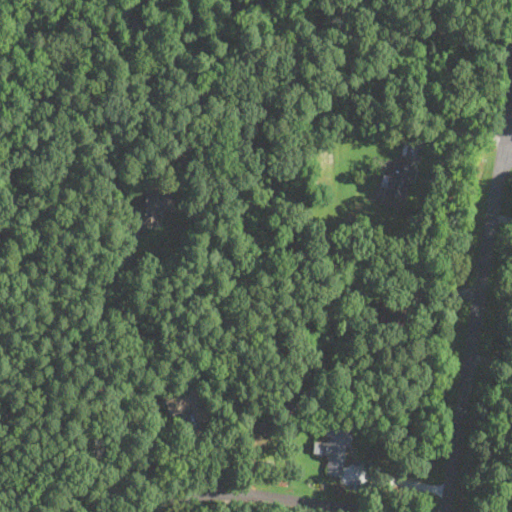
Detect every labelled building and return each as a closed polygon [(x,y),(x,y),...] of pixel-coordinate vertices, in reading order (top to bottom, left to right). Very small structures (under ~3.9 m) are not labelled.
[(404,198),(413,164),(389,158),(380,192),(404,198)] [(174,209),(173,190),(143,190),(144,221),(161,221),(161,209),(174,209)] [(382,325),(405,325),(405,306),(382,306),(382,325)] [(197,423),(192,407),(204,404),(200,389),(165,398),(170,416),(179,414),(182,426),(197,423)] [(349,428),(328,426),(326,442),(313,440),(312,452),(326,453),(325,474),(345,476),(349,428)]
